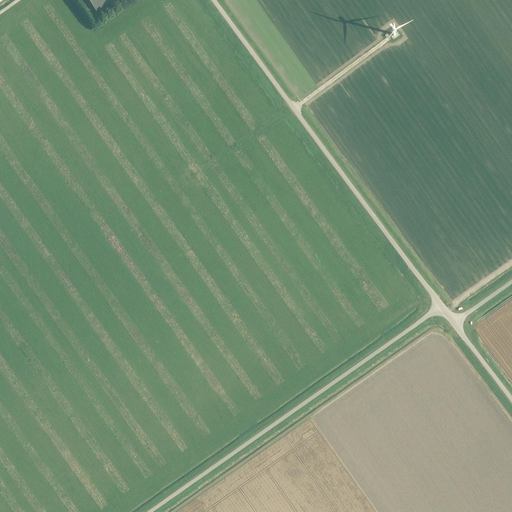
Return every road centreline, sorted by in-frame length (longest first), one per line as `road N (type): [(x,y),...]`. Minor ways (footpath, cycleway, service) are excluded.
road 1 (unclassified): [(441,306),(215,0)]
road 2 (residential): [(149,511),(441,306)]
road 3 (track): [(294,107),(392,35)]
